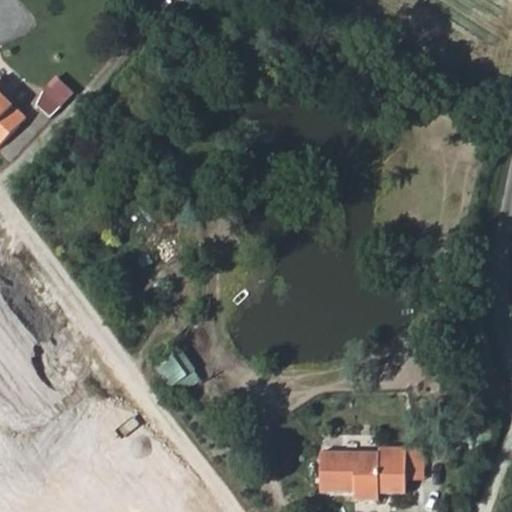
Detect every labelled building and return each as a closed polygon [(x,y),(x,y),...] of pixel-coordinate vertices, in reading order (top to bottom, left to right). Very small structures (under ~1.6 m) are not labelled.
[(112,0),(70,0),(108,26),(122,6),(112,0)] [(59,119),(80,92),(62,77),(40,104),(59,119)] [(0,152),(30,121),(0,91),(0,152)] [(179,390),(201,375),(185,352),(163,368),(179,390)] [(403,488),(403,474),(404,441),(374,441),(373,448),(319,448),(319,488),(353,488),(352,496),(375,496),(375,488),(403,488)] [(403,474),(422,474),(421,441),(404,441),(403,474)]
